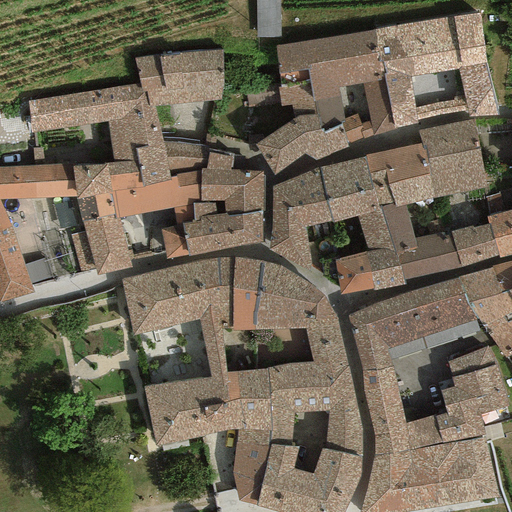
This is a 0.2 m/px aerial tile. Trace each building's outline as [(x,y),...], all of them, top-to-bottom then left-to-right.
[(282,32),(280,0),(256,0),(258,33),(282,32)] [(380,80),(385,79),(409,75),(457,68),(486,64),(479,13),(374,30),(380,80)] [(276,46),(281,87),(309,81),(314,101),(339,97),(338,88),(361,83),(380,80),(374,30),(276,46)] [(221,100),(222,50),(134,59),(140,84),(141,92),(147,91),(149,107),(154,106),(221,100)] [(469,118),(498,115),(486,64),(457,68),(465,99),(467,110),(469,118)] [(416,120),(415,108),(409,75),(385,79),(394,129),(416,124),(416,120)] [(380,80),(361,83),(369,122),(372,135),(394,129),(385,79),(380,80)] [(281,87),(277,87),(281,106),(291,106),(293,120),(298,116),(316,115),(314,101),(309,81),(281,87)] [(248,102),(269,99),(267,83),(245,86),(248,102)] [(28,102),(31,133),(61,129),(107,122),(155,114),(154,106),(149,107),(147,91),(141,92),(140,84),(28,102)] [(323,129),(329,154),(347,148),(347,143),(372,135),(369,122),(361,124),(357,115),(344,118),(339,97),(314,101),(316,115),(319,129),(323,129)] [(467,110),(465,99),(415,108),(416,120),(467,110)] [(110,141),(113,162),(106,163),(108,176),(139,172),(142,186),(170,180),(170,177),(162,143),(155,114),(107,122),(110,141)] [(293,120),(255,145),(273,175),(303,154),(315,160),(329,154),(323,129),(319,129),(316,115),(298,116),(293,120)] [(456,193),(486,186),(474,121),(418,130),(421,144),(434,197),(456,193)] [(179,142),(162,143),(170,177),(175,177),(175,175),(200,171),(200,169),(206,168),(208,153),(209,147),(179,142)] [(434,197),(421,144),(365,155),(365,157),(377,205),(393,202),(395,208),(405,205),(434,197)] [(226,216),(261,211),(262,171),(229,170),(230,158),(208,153),(206,168),(200,169),(200,171),(200,202),(192,203),(193,222),(199,221),(199,218),(226,214),(226,216)] [(357,217),(380,210),(377,205),(365,157),(319,169),(331,220),(332,223),(357,217)] [(0,302),(32,292),(21,254),(0,203),(0,199),(75,197),(72,167),(72,163),(0,168),(0,302)] [(70,236),(80,271),(94,269),(96,276),(131,266),(119,218),(116,218),(111,192),(108,176),(106,163),(72,167),(75,197),(84,232),(70,236)] [(268,250),(310,270),(306,227),(331,220),(319,169),(273,187),(268,250)] [(192,203),(200,202),(200,171),(175,175),(175,177),(170,177),(170,180),(142,186),(139,172),(108,176),(111,192),(116,218),(119,218),(174,207),(192,203)] [(461,268),(451,232),(414,238),(405,205),(395,208),(393,202),(377,205),(380,210),(403,280),(461,268)] [(193,222),(192,203),(174,207),(176,225),(182,224),(193,222)] [(365,252),(373,288),(374,291),(404,285),(403,280),(380,210),(357,217),(368,252),(365,252)] [(499,255),(500,259),(511,255),(511,210),(486,217),(488,225),(490,224),(499,255)] [(262,242),(261,211),(226,216),(226,214),(199,218),(199,221),(193,222),(182,224),(187,254),(188,257),(262,242)] [(167,259),(187,254),(182,224),(176,225),(161,228),(167,259)] [(499,255),(490,224),(488,225),(473,228),(472,226),(451,232),(461,268),(499,255)] [(320,261),(323,277),(339,287),(340,295),(373,288),(365,252),(337,259),(336,256),(320,261)] [(35,278),(52,272),(45,253),(28,260),(35,278)] [(181,265),(121,279),(133,336),(198,319),(221,317),(221,328),(232,327),(234,258),(228,258),(214,259),(181,265)] [(245,258),(234,258),(232,327),(232,332),(305,328),(324,297),(301,279),(279,266),(245,258)] [(511,260),(492,266),(492,268),(501,293),(508,291),(511,289),(511,260)] [(492,268),(457,278),(473,320),(478,319),(505,359),(511,355),(511,298),(508,291),(501,293),(492,268)] [(457,278),(409,292),(424,336),(473,320),(457,278)] [(348,315),(362,371),(391,366),(387,349),(424,336),(409,292),(348,315)] [(312,361),(266,369),(267,392),(352,385),(336,319),(324,297),(305,328),(312,361)] [(267,392),(266,369),(244,371),(226,372),(221,328),(221,317),(198,319),(210,378),(143,386),(156,445),(210,435),(237,429),(237,441),(268,445),(270,431),(267,392)] [(496,365),(488,347),(446,363),(453,388),(439,391),(446,413),(433,416),(441,444),(484,435),(480,414),(508,406),(496,365)] [(441,444),(433,416),(405,424),(391,366),(362,371),(363,391),(374,437),(375,456),(441,444)] [(361,430),(352,385),(267,392),(270,431),(268,445),(291,446),(294,413),(328,411),(324,448),(361,459),(361,430)] [(404,511),(498,496),(484,435),(441,444),(375,456),(360,511),(404,511)] [(255,506),(268,445),(237,441),(230,473),(238,500),(255,506)] [(255,506),(276,511),(302,511),(312,474),(292,468),(298,447),(291,446),(268,445),(255,506)] [(343,511),(358,479),(361,459),(324,448),(321,448),(312,474),(302,511),(343,511)]
